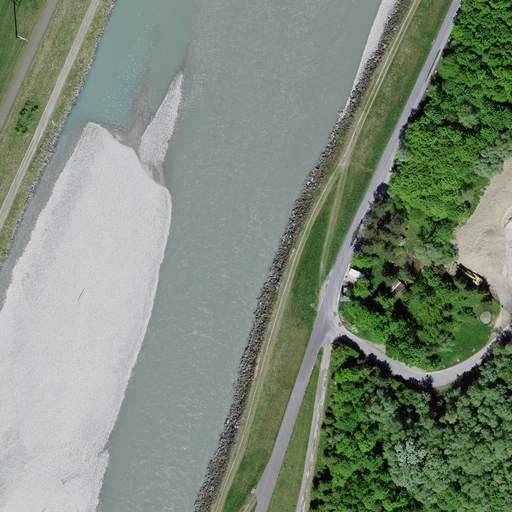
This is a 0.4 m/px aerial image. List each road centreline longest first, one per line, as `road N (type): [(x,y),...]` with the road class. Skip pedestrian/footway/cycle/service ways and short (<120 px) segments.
road 1 (track): [(226,511),(283,298),(320,197),(418,0)]
road 2 (track): [(462,0),(344,250),(325,309)]
road 3 (track): [(93,0),(0,219)]
road 4 (track): [(301,511),(335,318)]
road 5 (track): [(343,160),(322,266),(325,309)]
road 6 (track): [(54,0),(0,122)]
